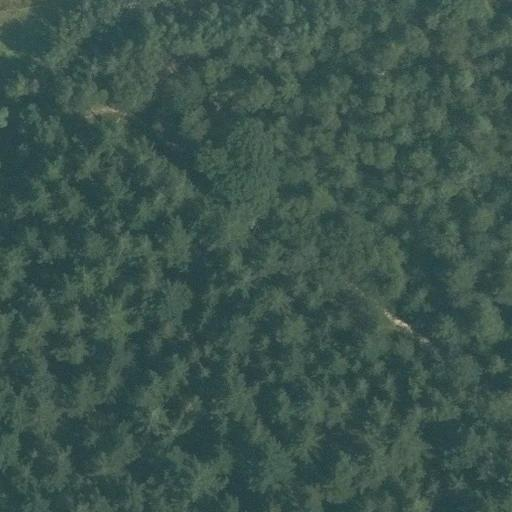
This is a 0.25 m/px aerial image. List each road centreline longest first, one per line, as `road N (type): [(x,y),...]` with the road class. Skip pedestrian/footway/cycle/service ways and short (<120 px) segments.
road 1 (track): [(511,413),(138,131),(91,141),(0,207)]
road 2 (track): [(0,145),(106,39),(242,12)]
